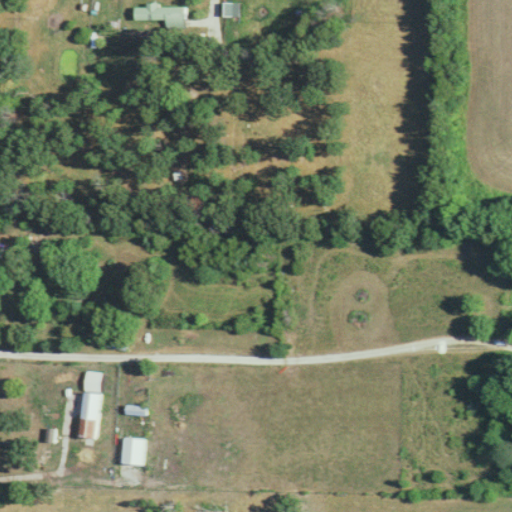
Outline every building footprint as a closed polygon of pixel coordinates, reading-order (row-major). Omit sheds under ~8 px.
[(167,19),(167,27),(187,27),(187,5),(136,5),(136,19),(167,19)] [(129,341),(110,338),(108,346),(127,350),(129,341)] [(97,438),(105,373),(89,371),(81,436),(97,438)] [(148,408),(129,405),(128,412),(147,416),(148,408)] [(141,464),(142,443),(126,441),(124,462),(141,464)]
